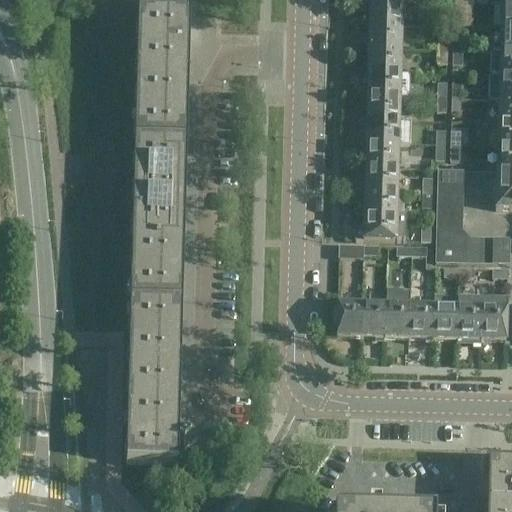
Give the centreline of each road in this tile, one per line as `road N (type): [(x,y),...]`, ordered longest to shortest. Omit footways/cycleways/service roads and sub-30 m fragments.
road 1 (residential): [(219,429),(198,398),(207,87),(224,58),(300,60)]
road 2 (secondary): [(43,405),(37,250),(14,67)]
road 3 (unclassified): [(303,390),(296,359),(300,60)]
road 4 (residential): [(511,410),(339,406),(303,390)]
